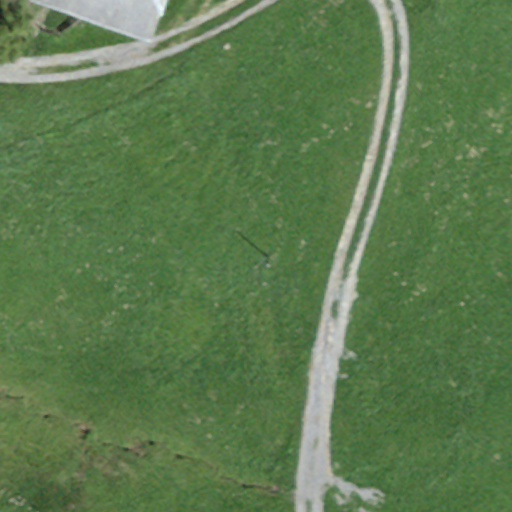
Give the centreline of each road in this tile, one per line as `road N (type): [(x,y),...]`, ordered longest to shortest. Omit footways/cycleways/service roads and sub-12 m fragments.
road 1 (track): [(384,0),(396,33),(395,72),(339,298),(309,511)]
road 2 (track): [(0,71),(79,68),(172,44),(255,0)]
